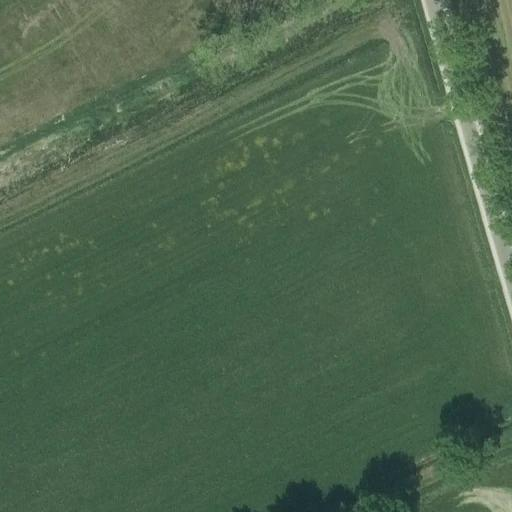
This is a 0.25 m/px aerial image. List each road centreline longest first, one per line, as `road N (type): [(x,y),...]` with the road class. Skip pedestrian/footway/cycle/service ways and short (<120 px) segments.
road 1 (tertiary): [(511,276),(430,0)]
road 2 (track): [(511,440),(366,511)]
